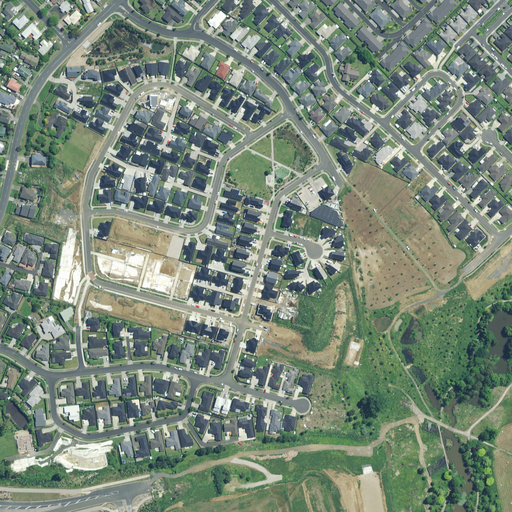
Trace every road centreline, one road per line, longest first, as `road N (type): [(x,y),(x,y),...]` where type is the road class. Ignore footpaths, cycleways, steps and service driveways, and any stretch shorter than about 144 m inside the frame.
road 1 (primary): [(511,416),(383,451),(127,491)]
road 2 (residential): [(196,376),(178,419),(87,437),(56,419),(50,376)]
road 3 (residential): [(382,124),(431,74),(448,79),(459,90),(458,104),(413,151)]
road 4 (unknown): [(386,214),(401,238),(411,387)]
road 5 (residential): [(271,0),(325,55),(335,86),(382,124)]
road 6 (residential): [(90,274),(242,322)]
road 7 (residential): [(213,197),(208,219),(192,231),(85,212)]
road 8 (tertiary): [(45,74),(26,107),(0,214)]
road 9 (unknown): [(268,330),(311,337),(408,300)]
road 10 (residential): [(193,34),(258,70),(292,110)]
road 11 (residential): [(413,151),(500,238)]
